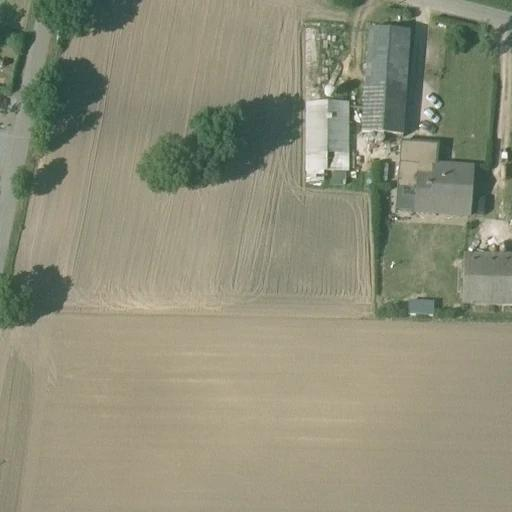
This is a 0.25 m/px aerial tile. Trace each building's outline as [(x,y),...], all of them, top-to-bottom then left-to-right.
[(22,31),(30,0),(9,0),(3,26),(22,31)] [(400,141),(408,37),(366,34),(359,138),(386,140),(385,160),(398,160),(400,141)] [(347,106),(304,106),(303,175),(304,176),(305,188),(320,187),(321,176),(329,176),(330,189),(342,188),(342,176),(347,175),(347,106)] [(430,170),(398,167),(395,192),(414,193),(412,218),(468,222),(472,170),(431,167),(430,170)] [(511,258),(462,258),(461,311),(511,311),(511,258)] [(406,319),(431,319),(431,306),(406,306),(406,319)]
